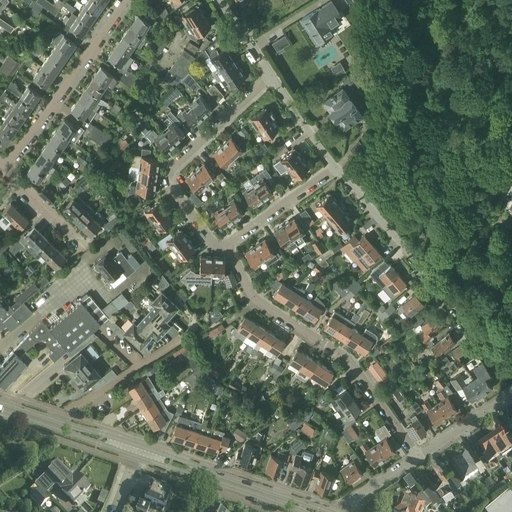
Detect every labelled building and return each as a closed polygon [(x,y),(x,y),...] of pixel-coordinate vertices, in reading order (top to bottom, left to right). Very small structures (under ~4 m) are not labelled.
[(0,0),(0,24),(4,27),(13,33),(13,32),(16,28),(0,16),(0,13),(7,6),(5,5),(6,4),(1,1),(0,0)] [(34,0),(32,0),(30,4),(40,11),(43,6),(36,1),(34,0)] [(36,0),(36,1),(43,6),(48,10),(55,15),(56,14),(60,9),(56,6),(53,4),(47,0),(36,0)] [(97,13),(105,2),(101,0),(87,0),(84,4),(97,13)] [(66,1),(63,5),(72,12),(75,8),(66,1)] [(331,1),(302,19),(317,44),(334,34),(329,26),(339,20),(336,16),(340,14),(331,1)] [(36,16),(40,11),(30,4),(26,9),(36,16)] [(84,4),(77,15),(90,24),(97,13),(84,4)] [(199,5),(183,14),(189,25),(205,15),(204,14),(205,12),(203,10),(201,9),(199,5)] [(161,8),(156,12),(163,17),(169,13),(165,7),(162,9),(161,8)] [(72,12),(65,22),(69,26),(70,26),(67,30),(68,30),(78,37),(81,34),(82,34),(90,24),(77,15),(72,12)] [(130,24),(143,33),(150,22),(153,24),(156,20),(145,12),(142,16),(138,13),(130,24)] [(190,25),(184,29),(188,34),(188,35),(194,39),(199,36),(197,33),(211,25),(208,20),(209,18),(207,16),(205,15),(189,25),(190,25)] [(130,24),(123,34),(135,43),(140,47),(145,41),(140,37),(143,33),(130,24)] [(30,30),(27,34),(32,38),(35,33),(30,30)] [(58,30),(51,41),(56,45),(69,53),(76,43),(75,42),(78,37),(68,30),(65,35),(64,34),(58,30)] [(123,34),(115,45),(128,54),(135,43),(123,34)] [(206,37),(201,44),(206,47),(207,48),(211,41),(206,37)] [(195,52),(199,47),(190,41),(186,46),(195,52)] [(61,64),(69,53),(56,45),(49,55),(61,64)] [(134,58),(128,54),(115,45),(108,55),(115,60),(111,65),(138,84),(141,79),(126,68),(134,58)] [(209,54),(208,54),(209,56),(210,57),(216,67),(232,56),(232,54),(231,52),(229,52),(226,47),(218,51),(217,49),(209,54)] [(202,51),(196,57),(203,63),(205,61),(209,56),(208,54),(209,54),(205,48),(202,51)] [(184,50),(180,55),(190,62),(191,62),(195,58),(184,50)] [(8,55),(0,66),(0,70),(10,77),(19,64),(8,55)] [(54,74),(61,64),(49,55),(41,66),(54,74)] [(180,55),(177,60),(185,66),(186,66),(189,63),(190,62),(180,55)] [(216,67),(211,70),(218,80),(220,79),(223,77),(239,67),(238,66),(239,64),(237,62),(235,61),(232,56),(216,67)] [(177,60),(173,64),(187,74),(189,72),(189,71),(186,67),(186,66),(185,66),(177,60)] [(173,64),(170,69),(183,78),(187,74),(173,64)] [(34,77),(32,79),(43,87),(45,84),(46,85),(54,74),(48,70),(41,66),(34,77)] [(101,66),(94,76),(106,85),(111,89),(119,78),(134,89),(138,84),(118,70),(114,75),(108,70),(101,66)] [(223,77),(220,79),(224,85),(227,88),(229,87),(245,76),(242,73),(243,71),(241,68),(239,68),(239,67),(223,77)] [(343,68),(335,73),(338,77),(346,72),(343,68)] [(170,69),(167,74),(178,82),(183,78),(170,69)] [(346,87),(358,80),(353,71),(341,78),(346,87)] [(190,73),(189,72),(180,80),(186,82),(185,85),(188,85),(188,87),(192,88),(192,90),(197,90),(199,87),(200,87),(201,86),(198,82),(196,80),(190,73)] [(167,74),(163,78),(173,85),(174,86),(178,82),(167,74)] [(94,76),(86,87),(98,96),(106,85),(94,76)] [(11,80),(7,87),(20,96),(21,95),(33,104),(41,94),(29,86),(28,85),(23,92),(16,87),(17,85),(11,80)] [(29,86),(41,94),(42,91),(31,83),(29,86)] [(207,88),(218,101),(224,95),(213,84),(207,88)] [(86,87),(79,98),(96,110),(99,105),(102,104),(105,100),(98,96),(86,87)] [(167,104),(180,92),(175,87),(163,99),(167,104)] [(342,87),(323,101),(330,110),(331,112),(335,117),(343,129),(362,115),(342,87)] [(20,97),(13,106),(26,115),(33,104),(21,95),(20,96),(20,97)] [(196,98),(190,103),(202,116),(203,115),(205,115),(207,113),(207,111),(211,108),(199,95),(196,98)] [(79,98),(71,109),(77,113),(83,117),(89,121),(97,110),(96,110),(79,98)] [(181,111),(178,114),(184,121),(188,118),(194,124),(197,120),(200,120),(202,119),(202,116),(190,103),(183,110),(181,111)] [(13,106),(5,117),(18,126),(26,115),(13,106)] [(119,111),(119,110),(113,106),(110,110),(116,114),(117,114),(122,117),(124,114),(119,111)] [(265,107),(250,117),(257,127),(272,117),(272,114),(270,112),(268,112),(265,107)] [(168,124),(162,129),(174,142),(175,141),(177,141),(179,139),(179,137),(183,134),(176,126),(181,121),(170,109),(167,112),(169,115),(163,119),(168,124)] [(5,117),(0,125),(0,128),(11,136),(18,126),(5,117)] [(272,117),(257,127),(264,137),(279,127),(276,123),(276,121),(275,118),(273,118),(272,117)] [(64,119),(57,129),(69,138),(70,138),(77,128),(64,119)] [(139,120),(135,125),(138,129),(144,135),(150,141),(154,138),(165,150),(169,147),(171,147),(173,145),(174,142),(162,129),(157,133),(153,129),(152,131),(150,129),(148,131),(139,120)] [(113,139),(94,125),(91,129),(110,143),(113,139)] [(244,126),(237,131),(243,138),(249,133),(244,126)] [(11,136),(0,128),(0,144),(3,147),(11,136)] [(57,129),(49,139),(62,148),(70,138),(69,138),(57,129)] [(90,131),(87,135),(106,149),(110,143),(91,129),(90,131)] [(122,136),(113,144),(120,151),(128,143),(122,136)] [(231,136),(222,145),(234,158),(243,150),(244,152),(249,149),(243,141),(238,144),(231,136)] [(49,139),(42,150),(48,154),(54,159),(55,159),(62,148),(49,139)] [(264,143),(255,150),(259,156),(269,150),(264,143)] [(225,166),(234,158),(222,145),(213,153),(225,166)] [(140,155),(139,166),(157,169),(157,168),(158,167),(159,165),(158,163),(158,158),(149,156),(150,149),(142,148),(141,155),(140,155)] [(293,149),(280,159),(287,168),(301,157),(301,156),(301,154),(299,152),(297,152),(295,148),(293,149)] [(42,150),(35,160),(52,173),(55,168),(50,164),(54,159),(42,150)] [(301,157),(287,168),(294,177),(309,166),(305,162),(306,160),(304,158),(302,158),(301,157)] [(27,171),(26,172),(39,181),(43,175),(48,178),(52,173),(35,160),(27,171)] [(195,170),(207,183),(215,175),(212,172),(208,167),(203,162),(200,166),(198,166),(196,168),(195,170)] [(208,167),(212,172),(217,168),(213,163),(208,167)] [(138,167),(137,178),(155,181),(155,180),(157,179),(157,176),(156,175),(157,169),(139,166),(138,167)] [(238,174),(244,169),(242,166),(235,171),(238,174)] [(265,168),(249,179),(263,198),(265,198),(268,196),(268,194),(272,191),(269,187),(276,183),(265,168)] [(190,175),(186,178),(198,191),(207,183),(195,170),(194,171),(192,171),(190,173),(190,175)] [(85,175),(72,188),(77,193),(90,181),(85,175)] [(130,184),(129,193),(133,194),(137,192),(138,192),(137,190),(154,192),(154,188),(156,186),(156,184),(155,182),(155,181),(137,178),(136,185),(130,184)] [(262,199),(263,198),(249,179),(249,178),(243,182),(246,188),(242,190),(253,205),(257,202),(259,202),(261,200),(262,199)] [(39,192),(48,200),(49,202),(55,197),(45,187),(39,192)] [(99,196),(103,203),(107,199),(102,193),(99,196)] [(202,201),(193,193),(189,197),(197,205),(202,201)] [(315,204),(323,213),(337,202),(329,193),(315,204)] [(73,197),(63,207),(72,216),(82,205),(85,202),(77,195),(74,198),(73,197)] [(130,204),(116,210),(118,213),(132,208),(142,203),(138,195),(136,196),(135,195),(134,196),(133,196),(130,198),(131,201),(129,202),(130,204)] [(233,197),(223,204),(233,218),(234,218),(236,218),(238,217),(239,215),(243,212),(233,197)] [(149,205),(143,209),(151,220),(166,209),(165,209),(165,207),(164,204),(162,204),(159,200),(150,207),(149,205)] [(3,212),(0,214),(0,221),(4,226),(6,224),(19,211),(11,202),(2,211),(3,212)] [(82,205),(72,216),(81,224),(91,214),(94,212),(93,211),(93,210),(85,202),(82,205)] [(323,213),(331,222),(344,211),(337,202),(323,213)] [(223,204),(213,211),(223,225),(227,222),(230,223),(232,221),(232,219),(233,218),(223,204)] [(166,209),(151,220),(158,230),(173,219),(170,215),(170,213),(168,210),(166,210),(166,209)] [(306,209),(300,213),(309,225),(315,222),(306,209)] [(91,214),(81,224),(90,233),(100,224),(95,219),(101,214),(100,213),(97,210),(94,212),(91,214)] [(28,220),(19,211),(6,224),(15,232),(19,228),(20,229),(28,220)] [(345,211),(331,222),(339,232),(341,235),(343,236),(350,230),(350,229),(346,225),(352,220),(348,215),(349,214),(347,212),(345,212),(345,211)] [(121,220),(117,214),(105,223),(110,229),(121,220)] [(285,224),(285,225),(294,238),(298,244),(305,239),(301,234),(304,232),(295,218),(290,221),(288,221),(286,222),(285,224)] [(215,219),(208,224),(212,229),(219,224),(215,219)] [(279,229),(275,232),(284,245),(287,243),(291,249),(298,244),(294,238),(285,225),(284,225),(282,225),(280,227),(279,229)] [(47,238),(38,229),(33,234),(28,229),(23,234),(23,235),(9,249),(14,254),(24,245),(25,245),(28,249),(32,253),(47,238)] [(171,232),(158,241),(163,248),(169,244),(172,249),(187,239),(187,238),(187,236),(185,234),(183,234),(180,229),(173,235),(171,232)] [(342,245),(340,247),(340,248),(344,253),(345,252),(353,260),(361,253),(372,243),(371,243),(364,235),(358,240),(354,235),(342,245)] [(11,243),(6,237),(0,243),(0,253),(0,254),(11,243)] [(140,242),(143,246),(151,241),(147,237),(140,242)] [(255,244),(254,244),(265,260),(268,264),(278,257),(274,252),(264,237),(260,240),(258,240),(255,242),(255,244)] [(56,247),(47,238),(32,253),(38,259),(42,254),(46,257),(56,247)] [(319,238),(318,239),(311,243),(318,254),(325,249),(319,238)] [(187,239),(172,249),(180,259),(194,249),(191,245),(191,242),(190,240),(188,240),(187,239)] [(148,253),(156,247),(151,241),(143,246),(148,253)] [(361,253),(353,260),(353,261),(357,257),(369,270),(382,259),(378,254),(380,253),(372,243),(361,253)] [(249,248),(244,251),(255,266),(265,260),(254,244),(254,245),(251,245),(249,246),(249,248)] [(65,255),(56,247),(46,257),(55,266),(65,255)] [(315,257),(319,262),(324,267),(329,263),(325,258),(334,252),(330,247),(315,257)] [(94,263),(93,266),(96,269),(98,269),(99,269),(109,280),(113,286),(126,276),(135,269),(127,258),(118,265),(112,257),(107,252),(94,262),(94,263)] [(195,281),(211,282),(211,275),(212,256),(200,256),(200,272),(195,272),(193,269),(192,270),(190,268),(180,277),(187,285),(186,285),(188,288),(195,281)] [(212,257),(211,276),(223,276),(223,275),(224,258),(219,258),(217,256),(215,256),(213,257),(212,257)] [(293,269),(300,264),(297,260),(290,264),(293,269)] [(385,261),(370,274),(382,287),(387,282),(398,273),(390,263),(388,265),(385,261)] [(324,267),(319,262),(313,268),(320,274),(323,270),(324,267)] [(28,265),(24,269),(29,275),(34,271),(28,265)] [(168,268),(162,272),(166,278),(172,274),(168,268)] [(232,273),(224,276),(225,279),(224,280),(227,288),(236,284),(232,273)] [(387,282),(382,287),(392,298),(401,290),(399,287),(406,282),(398,273),(387,282)] [(153,281),(163,290),(169,284),(162,274),(153,281)] [(37,283),(42,288),(49,281),(45,276),(37,283)] [(351,278),(345,284),(350,289),(356,282),(351,278)] [(35,281),(15,298),(21,305),(23,303),(25,302),(42,288),(37,283),(35,281)] [(40,293),(43,297),(61,285),(58,281),(40,293)] [(277,281),(271,284),(273,288),(276,290),(273,294),(283,300),(291,287),(281,281),(280,283),(277,281)] [(356,282),(350,289),(354,293),(361,287),(356,282)] [(309,283),(306,288),(311,291),(314,286),(309,283)] [(291,287),(283,300),(293,307),(301,294),(302,295),(305,289),(302,287),(299,287),(294,284),(292,288),(291,288),(291,287)] [(342,296),(350,289),(345,284),(338,291),(342,296)] [(350,289),(342,296),(347,300),(354,293),(350,289)] [(141,290),(132,300),(138,305),(147,294),(141,290)] [(162,290),(153,301),(168,315),(174,309),(173,308),(176,304),(162,290)] [(185,292),(180,296),(183,301),(188,297),(185,292)] [(411,315),(411,314),(424,303),(415,292),(402,304),(399,307),(408,318),(411,315)] [(0,323),(3,321),(14,311),(0,294),(0,323)] [(89,295),(82,301),(100,323),(104,320),(108,317),(102,309),(89,294),(88,295),(89,295)] [(301,294),(293,307),(303,313),(311,301),(302,295),(301,294)] [(311,301),(303,313),(314,320),(320,311),(323,313),(326,308),(323,306),(324,305),(316,296),(313,299),(312,301),(311,301)] [(154,307),(147,315),(163,329),(169,322),(165,318),(168,315),(153,301),(151,299),(149,301),(148,302),(152,306),(154,307)] [(29,334),(20,344),(27,350),(36,341),(42,337),(53,350),(49,353),(54,359),(67,349),(68,350),(92,330),(100,323),(82,301),(82,300),(82,301),(49,327),(48,326),(43,320),(29,334)] [(14,311),(3,321),(12,331),(20,323),(33,311),(25,302),(23,303),(21,305),(14,311)] [(359,316),(356,320),(362,324),(365,319),(372,308),(367,304),(366,305),(359,316)] [(375,310),(376,311),(378,315),(386,308),(383,304),(375,310)] [(386,308),(378,315),(382,319),(395,309),(391,304),(386,308)] [(210,310),(209,323),(222,314),(220,311),(210,310)] [(324,326),(334,333),(345,316),(335,310),(332,314),(324,326)] [(345,316),(334,333),(344,339),(352,327),(355,323),(356,320),(359,316),(355,313),(350,320),(345,316)] [(426,330),(421,334),(425,339),(427,341),(432,337),(436,333),(434,330),(442,324),(438,319),(438,318),(436,315),(435,315),(434,314),(421,324),(426,330)] [(134,318),(132,320),(133,320),(133,321),(149,336),(153,332),(157,336),(163,329),(147,315),(139,323),(134,318)] [(242,339),(254,321),(244,315),(236,327),(235,326),(231,332),(242,339)] [(119,325),(109,316),(104,320),(114,330),(119,325)] [(149,336),(133,321),(124,330),(139,344),(142,340),(144,341),(149,336)] [(252,337),(245,349),(249,352),(257,340),(265,328),(254,321),(246,333),(247,334),(252,337)] [(225,328),(222,323),(208,332),(211,336),(225,328)] [(344,339),(354,346),(362,333),(352,327),(344,339)] [(249,352),(248,355),(252,357),(254,355),(262,344),(267,347),(275,334),(265,328),(257,340),(249,352)] [(354,346),(365,353),(368,347),(372,349),(376,342),(377,341),(377,339),(377,338),(377,337),(377,336),(376,334),(366,328),(363,334),(362,333),(354,346)] [(92,330),(75,344),(79,349),(97,334),(92,330)] [(433,345),(431,347),(438,355),(444,350),(445,351),(457,341),(449,332),(433,345)] [(267,347),(264,352),(270,356),(273,351),(277,353),(285,341),(275,334),(267,347)] [(0,362),(0,379),(0,380),(21,357),(27,350),(20,344),(14,350),(13,350),(1,363),(0,362)] [(460,345),(451,350),(457,358),(465,352),(460,345)] [(66,371),(72,377),(90,362),(95,358),(85,347),(65,363),(70,368),(66,371)] [(182,351),(189,361),(193,358),(187,348),(182,351)] [(289,361),(299,367),(307,355),(297,348),(289,361)] [(294,374),(304,380),(308,376),(317,361),(307,355),(299,367),(294,374)] [(445,355),(440,359),(444,365),(450,362),(445,355)] [(21,357),(0,380),(7,386),(28,364),(27,362),(23,359),(21,357)] [(194,358),(193,358),(189,361),(188,361),(194,370),(199,367),(194,358)] [(267,372),(271,375),(274,371),(279,364),(274,361),(267,372)] [(317,361),(309,374),(314,377),(319,380),(325,384),(333,372),(327,368),(317,361)] [(90,362),(72,377),(78,385),(81,382),(85,387),(100,374),(90,362)] [(478,374),(472,378),(483,395),(487,392),(487,390),(492,386),(487,379),(492,376),(482,362),(473,368),(478,374)] [(274,371),(271,375),(272,375),(271,376),(276,379),(283,367),(279,364),(274,371)] [(153,365),(145,370),(148,375),(156,370),(153,365)] [(200,367),(186,377),(192,385),(205,374),(200,367)] [(106,381),(117,374),(114,368),(102,376),(106,381)] [(381,369),(374,374),(377,379),(385,374),(381,369)] [(460,373),(450,380),(456,389),(462,385),(468,394),(471,399),(477,396),(479,398),(483,395),(472,378),(466,382),(462,376),(460,373)] [(385,374),(377,379),(381,384),(388,379),(385,374)] [(148,375),(129,387),(135,397),(147,389),(147,390),(154,385),(148,375)] [(438,378),(435,379),(440,387),(438,388),(440,391),(437,393),(441,400),(438,402),(447,416),(447,415),(450,416),(452,414),(452,412),(457,409),(448,395),(453,392),(440,376),(438,378)] [(325,397),(319,402),(324,406),(333,400),(335,403),(338,401),(341,406),(353,398),(362,391),(351,377),(328,393),(324,396),(325,397)] [(231,379),(228,385),(238,391),(242,386),(231,379)] [(216,383),(214,390),(222,393),(224,386),(216,383)] [(312,396),(318,401),(319,402),(325,397),(324,396),(328,393),(325,388),(328,386),(327,384),(326,383),(325,384),(320,388),(321,389),(312,396)] [(246,386),(243,384),(238,392),(245,396),(247,392),(246,386)] [(147,389),(135,397),(141,407),(159,396),(165,392),(162,388),(151,395),(147,390),(147,389)] [(398,388),(394,391),(401,400),(405,397),(398,388)] [(261,392),(254,396),(257,403),(265,400),(261,392)] [(159,396),(141,407),(147,417),(160,410),(165,406),(159,396)] [(341,406),(336,410),(341,416),(340,417),(344,422),(341,423),(344,427),(345,427),(350,423),(355,419),(352,415),(361,408),(353,398),(341,406)] [(427,400),(422,403),(436,423),(441,420),(443,420),(445,419),(445,417),(447,416),(438,402),(431,406),(427,400)] [(412,406),(417,414),(423,411),(417,402),(412,406)] [(176,413),(174,415),(178,417),(179,414),(181,415),(184,407),(182,406),(178,405),(176,413)] [(267,410),(274,415),(278,410),(271,405),(267,410)] [(199,431),(201,425),(201,424),(204,417),(206,411),(200,409),(193,429),(188,427),(183,441),(195,445),(199,431)] [(160,410),(147,417),(154,428),(166,420),(160,410)] [(307,420),(310,415),(305,412),(300,416),(307,420)] [(176,423),(171,437),(183,441),(188,427),(187,427),(190,418),(181,415),(179,414),(178,417),(176,423)] [(413,421),(407,424),(415,437),(426,430),(418,417),(416,414),(413,415),(410,417),(413,421)] [(297,415),(289,422),(294,428),(302,420),(297,415)] [(311,436),(316,430),(305,421),(300,427),(311,436)] [(345,429),(341,431),(348,442),(358,436),(350,423),(345,427),(344,427),(345,429)] [(380,440),(375,443),(385,457),(387,457),(389,456),(390,454),(395,450),(386,436),(391,433),(384,423),(379,427),(381,431),(376,434),(380,440)] [(199,431),(195,445),(206,449),(209,440),(211,434),(213,428),(205,425),(201,424),(201,425),(199,431)] [(211,434),(206,449),(217,452),(219,447),(226,449),(230,436),(224,433),(224,431),(213,427),(211,434)] [(237,427),(231,435),(242,443),(247,435),(237,427)] [(329,428),(326,434),(333,438),(336,433),(329,428)] [(259,431),(257,437),(263,439),(265,433),(259,431)] [(499,432),(489,439),(503,460),(500,456),(510,449),(499,432)] [(503,460),(489,439),(478,446),(485,456),(483,457),(488,464),(495,459),(498,463),(503,460)] [(271,453),(266,469),(267,469),(268,471),(271,472),(273,471),(279,474),(285,458),(287,453),(285,452),(286,451),(294,454),(296,453),(296,452),(305,443),(297,440),(289,448),(283,446),(281,451),(278,450),(277,455),(271,453)] [(365,440),(360,443),(374,464),(379,461),(381,461),(383,460),(384,458),(385,457),(375,443),(369,447),(365,440)] [(238,450),(236,457),(239,458),(239,459),(241,460),(242,462),(244,462),(245,462),(252,464),(256,452),(259,453),(262,444),(254,442),(253,445),(245,442),(242,451),(238,450)] [(295,454),(290,468),(296,470),(293,479),(299,481),(299,483),(305,485),(306,483),(307,484),(313,466),(308,464),(308,462),(310,462),(313,453),(304,450),(302,451),(301,454),(296,453),(295,454)] [(353,459),(340,467),(349,481),(352,479),(353,481),(358,478),(356,476),(363,472),(359,467),(364,464),(355,451),(350,454),(353,459)] [(460,458),(458,459),(470,478),(477,473),(474,467),(465,454),(464,455),(463,455),(461,457),(460,458)] [(458,459),(451,464),(463,482),(470,478),(458,459)] [(34,484),(39,489),(46,496),(44,494),(54,483),(73,503),(89,486),(77,474),(73,479),(56,462),(34,484)] [(315,468),(312,476),(318,478),(315,486),(321,488),(322,490),(325,491),(326,490),(328,491),(334,474),(315,468)] [(428,478),(426,480),(440,500),(451,493),(446,486),(448,485),(444,480),(443,480),(437,472),(432,476),(431,475),(429,477),(428,478)] [(484,482),(488,488),(494,485),(490,479),(484,482)] [(145,490),(136,511),(139,511),(147,511),(151,504),(157,506),(156,509),(161,511),(162,511),(164,508),(171,492),(151,484),(149,491),(148,491),(145,490)] [(49,500),(46,496),(39,489),(30,499),(40,509),(49,500)] [(442,504),(430,489),(422,494),(432,508),(436,505),(438,508),(442,504)] [(464,492),(455,498),(462,507),(471,501),(464,492)] [(511,511),(511,495),(509,492),(484,511),(511,511)] [(401,497),(394,511),(407,511),(412,502),(401,497)] [(412,502),(407,511),(421,511),(423,507),(412,502)]
